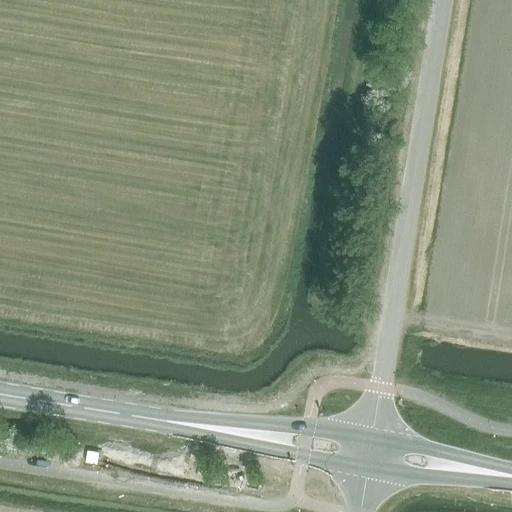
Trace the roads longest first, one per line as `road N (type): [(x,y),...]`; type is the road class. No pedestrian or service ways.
road 1 (unclassified): [(373,437),(443,0)]
road 2 (tertiary): [(256,434),(0,394)]
